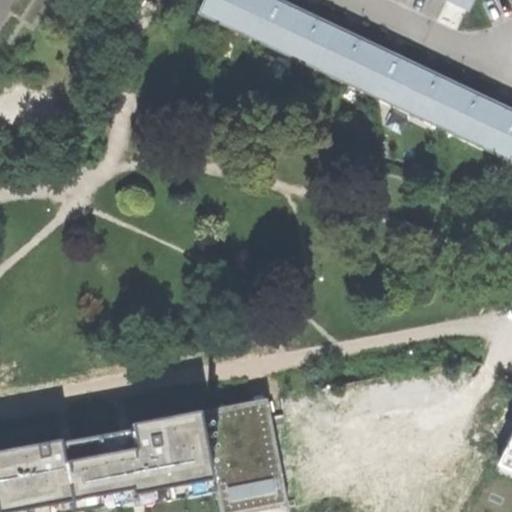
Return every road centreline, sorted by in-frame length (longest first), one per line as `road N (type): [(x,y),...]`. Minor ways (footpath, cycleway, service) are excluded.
road 1 (residential): [(343,511),(431,455),(509,346)]
road 2 (residential): [(492,61),(363,0)]
